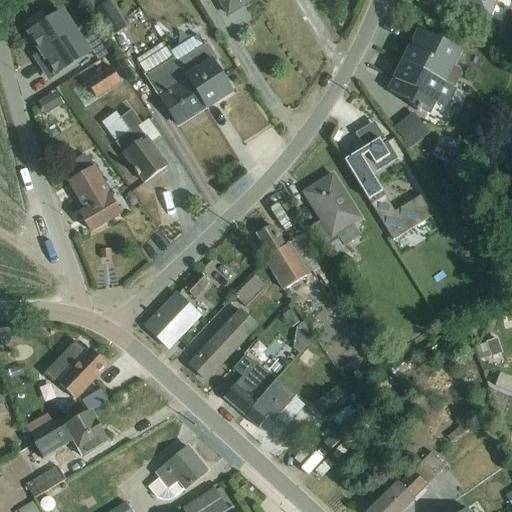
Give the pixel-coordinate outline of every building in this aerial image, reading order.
[(109,3),(107,0),(86,0),(86,7),(91,14),(93,13),(110,40),(127,29),(110,2),(109,3)] [(216,0),(228,17),(252,0),(216,0)] [(490,20),(495,22),(503,0),(435,0),(489,22),(490,20)] [(32,33),(47,24),(41,13),(26,23),(32,33)] [(32,33),(31,35),(42,52),(43,54),(38,57),(45,68),(50,65),(57,75),(57,74),(65,70),(92,53),(97,61),(110,55),(97,34),(84,42),(65,13),(47,24),(32,33)] [(455,90),(462,76),(460,70),(454,67),(462,53),(422,33),(413,51),(410,49),(403,64),(455,90)] [(197,37),(170,55),(205,111),(233,93),(215,65),(218,63),(206,45),(204,47),(197,37)] [(179,128),(205,111),(170,55),(163,44),(136,61),(179,128)] [(43,54),(42,52),(33,58),(49,83),(59,76),(57,74),(57,75),(50,65),(45,68),(38,57),(43,54)] [(445,110),(455,90),(403,64),(389,93),(408,103),(406,107),(430,117),(436,106),(445,110)] [(96,100),(121,84),(110,68),(86,84),(96,100)] [(130,134),(116,144),(145,185),(167,168),(138,129),(143,126),(132,111),(120,120),(130,134)] [(130,134),(120,120),(117,114),(102,124),(116,144),(130,134)] [(410,150),(430,135),(413,114),(393,130),(410,150)] [(379,141),(382,146),(387,144),(374,124),(355,136),(364,150),(379,141)] [(364,150),(344,162),(347,168),(394,242),(433,218),(420,198),(394,214),(382,194),(383,193),(372,176),(397,160),(387,144),(382,146),(379,141),(364,150)] [(70,184),(92,169),(86,158),(63,172),(70,184)] [(92,169),(70,184),(87,213),(81,217),(90,232),(119,215),(95,168),(92,169)] [(321,223),(309,230),(322,251),(324,250),(339,270),(353,260),(344,248),(359,238),(352,227),(361,222),(332,176),(303,195),(321,223)] [(444,191),(466,191),(466,177),(444,177),(444,191)] [(284,248),(271,227),(257,236),(269,256),(262,260),(283,293),(287,291),(288,294),(308,281),(306,279),(309,277),(308,276),(312,274),(315,278),(318,276),(326,287),(337,280),(306,232),(291,242),(292,244),(289,246),(288,245),(284,248)] [(110,251),(101,252),(102,260),(111,260),(110,251)] [(199,275),(184,290),(195,300),(209,285),(199,275)] [(490,276),(468,293),(482,311),(488,307),(492,312),(502,305),(498,299),(500,298),(491,285),(495,282),(490,276)] [(255,278),(235,299),(245,309),(266,289),(255,278)] [(177,297),(146,329),(168,350),(199,318),(177,297)] [(291,305),(283,312),(298,335),(295,337),(293,351),(299,355),(313,339),(291,305)] [(511,311),(500,315),(503,324),(511,321),(511,311)] [(206,382),(257,327),(241,312),(189,367),(206,382)] [(486,345),(479,347),(484,362),(503,355),(497,340),(486,344),(486,345)] [(74,370),(72,368),(57,385),(73,401),(107,367),(92,352),(74,370)] [(277,382),(255,363),(253,365),(245,358),(233,372),(242,379),(224,400),(246,419),(277,382)] [(66,361),(50,377),(57,385),(73,367),(66,361)] [(304,407),(295,400),(296,399),(277,382),(246,419),(259,430),(269,418),(276,423),(277,421),(286,429),(304,407)] [(320,416),(343,398),(336,389),(313,407),(320,416)] [(334,426),(353,415),(347,405),(328,416),(334,426)] [(81,459),(108,443),(91,414),(25,453),(32,468),(43,461),(43,460),(71,443),(81,459)] [(460,429),(446,438),(451,444),(471,429),(462,418),(456,423),(460,429)] [(333,451),(343,462),(365,443),(355,432),(333,451)] [(319,434),(306,446),(315,456),(307,463),(321,480),(343,462),(319,434)] [(159,480),(148,489),(157,499),(163,502),(169,501),(174,499),(208,473),(188,449),(155,476),(159,480)] [(404,511),(415,502),(414,501),(446,468),(432,454),(372,511),(404,511)] [(34,501),(65,482),(57,468),(25,486),(34,501)] [(228,511),(233,509),(221,491),(217,493),(215,491),(183,511),(228,511)] [(53,492),(41,497),(46,511),(58,506),(53,492)] [(38,511),(33,503),(18,511),(38,511)]
